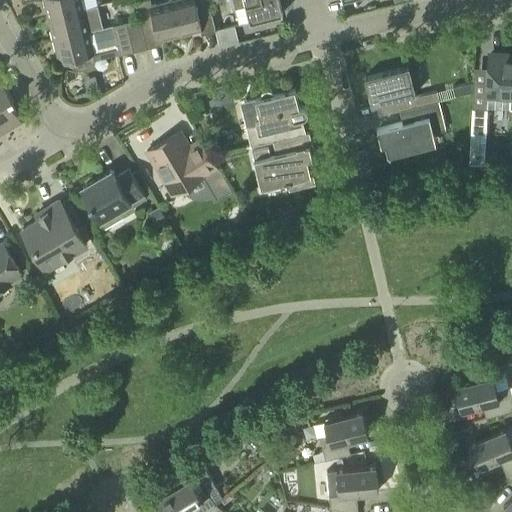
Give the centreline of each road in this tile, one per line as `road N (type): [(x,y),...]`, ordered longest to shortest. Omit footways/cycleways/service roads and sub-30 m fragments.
road 1 (residential): [(67,139),(204,67),(321,41)]
road 2 (residential): [(321,41),(459,7),(511,7)]
road 3 (residential): [(358,189),(321,41)]
road 4 (residential): [(435,511),(405,379)]
road 5 (residential): [(67,139),(0,29)]
